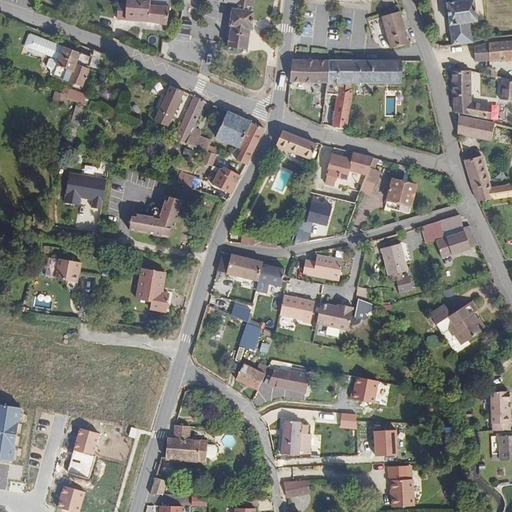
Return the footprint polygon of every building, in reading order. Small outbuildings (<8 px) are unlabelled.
[(175,2),(164,0),(129,0),(129,5),(122,4),(120,21),(171,29),(175,2)] [(249,0),(226,0),(226,7),(218,50),(240,53),(249,0)] [(472,45),(488,41),(486,36),(473,39),(471,27),(478,25),(475,4),(474,0),(467,0),(447,3),(453,47),(472,45)] [(401,14),(384,18),(392,49),(409,45),(401,14)] [(182,43),(185,23),(172,20),(169,41),(182,43)] [(27,50),(45,57),(46,56),(27,50),(31,38),(49,44),(50,43),(31,37),(30,38),(26,50),(27,50)] [(46,56),(45,57),(58,61),(62,47),(50,43),(49,44),(55,46),(51,58),(46,56)] [(66,49),(62,47),(58,61),(59,61),(55,73),(54,78),(57,79),(66,49)] [(511,63),(511,48),(479,52),(480,66),(511,63)] [(109,55),(94,50),(92,57),(66,49),(57,79),(86,89),(92,70),(103,74),(105,69),(109,55)] [(111,56),(105,69),(114,73),(120,60),(111,56)] [(59,61),(58,61),(52,62),(50,69),(55,73),(59,61)] [(335,62),(297,62),(295,83),(321,84),(318,108),(329,110),(329,107),(330,98),(332,84),(335,62)] [(360,63),(335,62),(332,84),(358,85),(360,63)] [(364,63),(360,63),(358,85),(404,87),(404,64),(364,63)] [(460,115),(492,122),(493,109),(475,106),(472,72),(452,73),(452,92),(455,114),(460,115)] [(173,86),(161,80),(155,93),(167,99),(173,86)] [(358,85),(332,84),(330,98),(342,98),(341,108),(355,109),(357,90),(358,85)] [(173,86),(167,99),(157,122),(171,129),(188,93),(173,86)] [(73,102),(79,105),(92,109),(95,98),(84,95),(64,88),(62,97),(73,100),(73,102)] [(62,97),(57,96),(55,108),(68,110),(69,102),(73,102),(73,100),(62,97)] [(210,104),(199,99),(179,143),(190,147),(197,131),(210,104)] [(78,108),(64,148),(73,151),(85,111),(78,108)] [(341,108),(339,132),(352,136),(355,109),(341,108)] [(255,125),(230,113),(217,139),(241,150),(255,125)] [(457,116),(457,134),(490,141),(494,124),(457,116)] [(270,132),(255,125),(241,150),(244,152),(239,163),(250,168),(270,132)] [(197,131),(190,147),(197,149),(202,139),(203,140),(206,135),(197,131)] [(310,159),(315,146),(282,134),(277,147),(310,159)] [(202,139),(197,149),(208,153),(218,157),(220,152),(213,149),(214,145),(203,140),(202,139)] [(218,157),(208,153),(203,164),(214,168),(218,157)] [(365,185),(366,181),(374,160),(355,155),(353,162),(335,158),(328,186),(337,188),(339,179),(365,185)] [(475,187),(483,206),(500,203),(497,191),(487,157),(468,162),(475,187)] [(376,171),(380,161),(374,160),(366,181),(376,185),(381,173),(376,171)] [(234,197),(241,185),(244,179),(228,170),(224,173),(215,188),(234,197)] [(182,172),(177,184),(191,190),(196,178),(182,172)] [(105,179),(69,173),(63,203),(78,206),(80,198),(93,200),(92,208),(100,210),(105,179)] [(391,203),(415,209),(421,188),(396,182),(391,203)] [(497,191),(500,203),(511,200),(511,189),(511,188),(497,191)] [(171,203),(167,201),(162,218),(165,219),(163,225),(154,223),(154,220),(138,217),(137,221),(132,220),(130,233),(137,234),(138,232),(151,235),(150,237),(163,239),(163,236),(171,238),(173,229),(176,230),(181,216),(179,215),(181,209),(183,210),(185,203),(172,199),(171,203)] [(312,200),(307,220),(328,226),(333,205),(312,200)] [(413,216),(415,209),(391,203),(389,210),(413,216)] [(467,216),(447,222),(450,234),(469,229),(467,216)] [(429,226),(434,244),(442,242),(451,240),(450,234),(447,222),(429,226)] [(286,246),(300,244),(306,229),(295,225),(286,246)] [(476,250),(487,247),(478,228),(470,230),(472,235),(476,250)] [(240,241),(282,245),(283,236),(241,232),(240,241)] [(476,251),(476,250),(472,235),(451,240),(442,242),(447,259),(476,251)] [(405,245),(385,251),(393,277),(396,277),(397,282),(401,282),(404,294),(417,290),(413,277),(409,279),(407,274),(413,272),(405,245)] [(288,270),(282,268),(269,264),(269,262),(230,250),(222,271),(283,288),(285,282),(288,270)] [(322,260),(311,257),(308,270),(344,279),(348,259),(323,253),(322,260)] [(74,285),(75,276),(76,271),(79,271),(79,265),(58,263),(55,283),(74,285)] [(137,301),(168,306),(169,294),(162,293),(165,274),(141,270),(137,301)] [(214,292),(210,304),(216,307),(220,294),(214,292)] [(285,297),(282,312),(305,317),(305,318),(313,320),(316,303),(285,297)] [(232,316),(248,320),(252,308),(235,303),(232,316)] [(322,303),(318,321),(350,328),(355,308),(347,306),(346,309),(340,307),(322,303)] [(453,306),(439,316),(452,336),(460,330),(471,346),(492,331),(481,315),(485,312),(479,303),(460,316),(453,306)] [(245,342),(252,345),(257,327),(250,325),(245,342)] [(264,328),(257,325),(257,327),(252,345),(258,346),(264,328)] [(238,379),(258,385),(267,362),(261,360),(259,368),(244,363),(238,379)] [(286,383),(290,366),(273,363),(269,379),(286,383)] [(304,370),(290,366),(286,383),(304,388),(308,370),(304,370)] [(497,436),(511,435),(511,396),(495,397),(495,429),(497,429),(497,436)] [(23,408),(0,404),(0,458),(14,461),(23,408)] [(299,419),(283,418),(281,451),(297,453),(298,440),(305,441),(305,433),(307,433),(308,422),(299,421),(299,419)] [(175,425),(174,425),(174,439),(167,439),(167,458),(206,459),(206,440),(187,439),(187,425),(175,425)] [(138,429),(131,427),(129,437),(135,438),(138,429)] [(100,433),(79,428),(74,451),(95,456),(100,433)] [(375,430),(376,455),(398,454),(397,430),(375,430)] [(95,456),(74,451),(68,475),(89,480),(95,456)] [(407,481),(407,468),(388,468),(388,482),(390,482),(390,507),(412,508),(412,481),(407,481)] [(303,478),(284,478),(287,492),(303,492),(303,478)] [(156,479),(151,496),(164,496),(167,480),(156,479)] [(80,511),(86,491),(63,485),(57,509),(70,511),(80,511)] [(255,505),(255,496),(240,496),(240,505),(255,505)]
